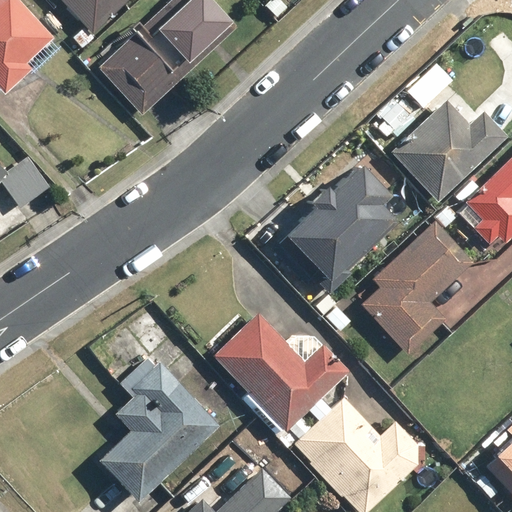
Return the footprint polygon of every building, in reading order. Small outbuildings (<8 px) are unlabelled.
[(52,35),(19,0),(0,0),(0,82),(6,89),(30,67),(24,61),(52,35)] [(129,0),(64,0),(94,32),(129,0)] [(235,26),(209,0),(168,0),(100,66),(145,113),(235,26)] [(452,77),(435,60),(405,90),(422,107),(452,77)] [(465,121),(444,96),(392,146),(435,196),(507,135),(482,106),(465,121)] [(397,97),(380,113),(395,130),(413,114),(397,97)] [(511,151),(455,208),(495,249),(511,232),(511,151)] [(27,155),(2,174),(4,176),(1,180),(20,207),(49,186),(27,155)] [(389,190),(358,157),(328,185),(325,182),(304,201),(308,205),(276,235),(328,290),(399,222),(378,201),(389,190)] [(431,218),(369,277),(376,285),(358,300),(405,352),(442,318),(427,302),(471,262),(431,218)] [(256,308),(210,355),(284,429),(346,366),(322,343),(307,358),(256,308)] [(165,355),(159,360),(150,351),(117,380),(131,394),(112,412),(127,428),(98,455),(140,499),(219,423),(178,380),(183,375),(165,355)] [(375,431),(344,393),(292,436),(354,511),(360,511),(429,456),(395,415),(375,431)] [(511,428),(478,458),(511,496),(511,428)] [(273,511),(290,497),(262,466),(227,499),(216,488),(202,501),(198,496),(181,511),(273,511)]
